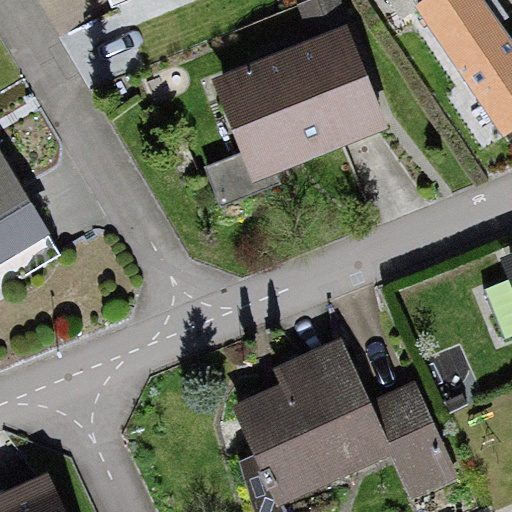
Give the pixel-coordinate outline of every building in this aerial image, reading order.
[(511,47),(478,0),(429,0),(418,8),(504,135),(511,129),(511,47)] [(223,204),(279,182),(271,164),(376,122),(343,40),(224,88),(249,152),(208,168),(223,204)] [(0,288),(60,253),(0,151),(0,288)] [(370,415),(343,352),(284,376),(291,392),(240,413),(266,471),(261,473),(268,488),(276,485),(275,482),(319,464),(325,477),(394,448),(412,495),(450,479),(415,396),(370,415)] [(0,511),(57,511),(45,484),(0,504),(0,511)]
